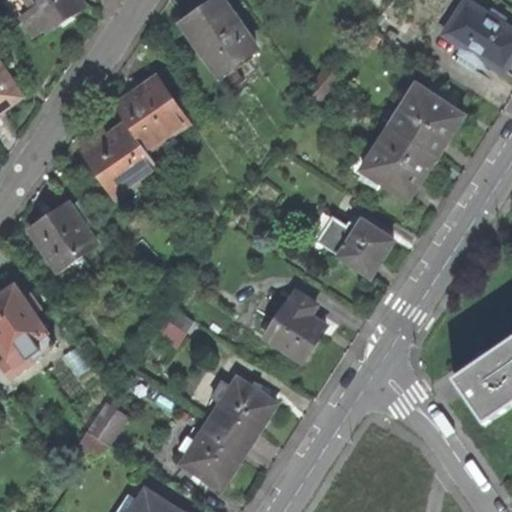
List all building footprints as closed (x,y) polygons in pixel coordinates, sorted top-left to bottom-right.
[(27,0),(32,7),(20,14),(33,35),(46,28),(49,31),(86,6),(81,0),(27,0)] [(183,22),(219,74),(256,49),(225,0),(215,0),(200,11),(183,22)] [(487,12),(468,0),(466,0),(444,34),(465,47),(457,60),(475,72),(483,59),(503,72),(510,61),(511,58),(511,51),(511,50),(511,28),(507,25),(506,22),(489,12),(487,12)] [(0,109),(21,95),(0,62),(0,109)] [(116,106),(127,122),(147,151),(188,122),(157,78),(137,92),(116,106)] [(464,114),(418,85),(391,127),(437,157),(452,132),(464,114)] [(79,142),(116,196),(158,167),(147,151),(127,122),(109,135),(102,127),(89,136),(79,142)] [(423,177),(437,157),(391,127),(372,155),(362,148),(347,172),(378,188),(381,182),(409,199),(423,177)] [(29,229),(58,270),(97,243),(69,202),(49,216),(29,229)] [(372,225),(363,220),(356,231),(333,216),(317,240),(372,276),(383,259),(395,240),(381,231),(382,229),(373,224),(372,225)] [(0,344),(9,358),(47,332),(15,286),(0,295),(0,344)] [(317,303),(299,291),(291,301),(288,300),(265,334),(304,360),(316,342),(327,326),(310,314),(317,303)] [(164,317),(186,331),(195,318),(172,304),(164,317)] [(486,421),(511,403),(511,348),(481,370),(476,362),(455,376),(486,421)] [(278,401),(238,377),(232,387),(223,381),(214,395),(223,400),(211,420),(250,445),(264,423),(278,401)] [(106,401),(99,412),(122,426),(129,415),(106,401)] [(110,444),(122,426),(99,412),(87,429),(110,444)] [(234,471),(250,445),(211,420),(199,438),(189,432),(181,445),(190,451),(183,462),(222,488),(234,471)] [(181,511),(148,490),(142,500),(131,493),(118,511),(181,511)]
